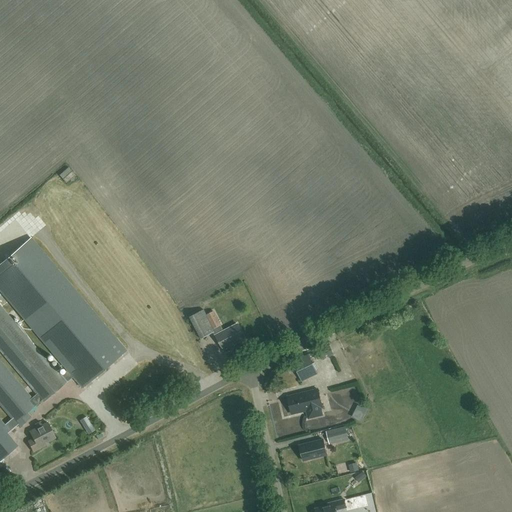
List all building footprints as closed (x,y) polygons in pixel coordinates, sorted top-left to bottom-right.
[(65,383),(73,376),(82,387),(125,351),(30,238),(0,263),(0,290),(67,370),(60,376),(65,383)] [(0,420),(0,459),(17,446),(6,433),(17,425),(19,427),(31,417),(27,412),(36,404),(42,400),(43,401),(65,383),(60,376),(0,305),(0,350),(37,394),(31,399),(0,361),(0,404),(12,419),(4,425),(0,420)] [(215,328),(222,324),(214,309),(207,313),(215,328)] [(227,352),(231,349),(232,347),(232,345),(245,338),(237,324),(223,332),(220,326),(213,330),(203,310),(190,317),(201,339),(214,332),(216,335),(224,351),(227,352)] [(323,360),(333,355),(329,345),(318,350),(323,360)] [(317,373),(312,365),(308,355),(293,362),(302,381),(317,373)] [(318,389),(287,397),(291,414),(306,410),(308,418),(322,415),(320,407),(322,407),(318,389)] [(84,424),(90,432),(97,427),(91,419),(84,424)] [(47,445),(46,443),(56,438),(48,423),(42,426),(40,422),(35,425),(36,428),(30,431),(34,438),(29,441),(34,451),(47,445)] [(360,436),(368,435),(367,426),(358,427),(360,436)] [(345,427),(326,432),(329,444),(348,439),(345,427)] [(299,445),(303,461),(327,455),(323,439),(299,445)] [(337,511),(337,510),(347,508),(345,500),(329,504),(330,506),(316,509),(316,511),(337,511)]
